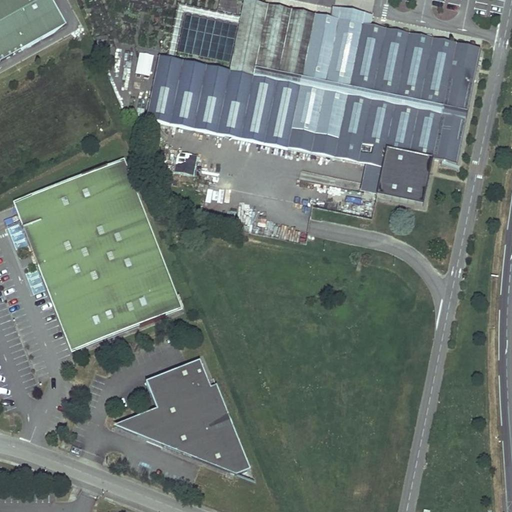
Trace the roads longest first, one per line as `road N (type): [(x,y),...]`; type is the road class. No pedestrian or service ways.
road 1 (unclassified): [(0,443),(184,511)]
road 2 (tertiary): [(511,261),(511,449)]
